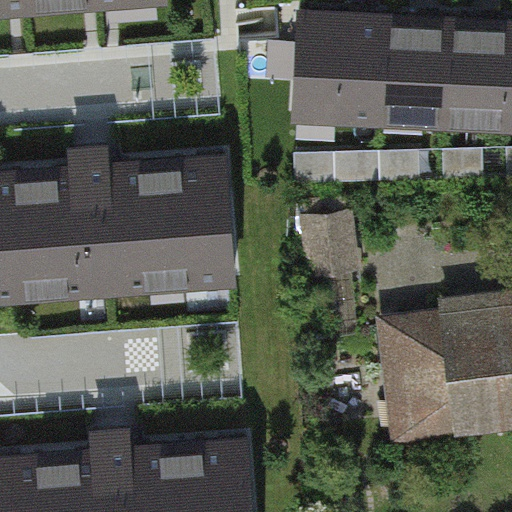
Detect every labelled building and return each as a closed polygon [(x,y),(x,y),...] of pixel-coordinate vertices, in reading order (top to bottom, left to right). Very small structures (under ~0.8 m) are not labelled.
[(165,0),(0,0),(0,24),(18,23),(92,17),(114,15),(167,11),(165,0)] [(343,12),(304,11),(300,109),(511,116),(511,18),(482,17),(418,15),(343,12)] [(226,140),(0,160),(0,293),(238,272),(226,140)] [(364,279),(358,206),(302,211),(307,284),(364,279)] [(403,315),(415,429),(511,418),(511,293),(453,300),(454,310),(403,315)] [(0,456),(2,485),(3,511),(255,511),(253,462),(250,419),(111,427),(0,434),(0,456)]
